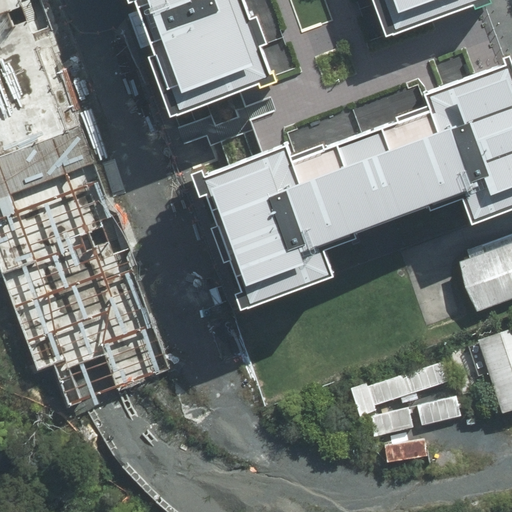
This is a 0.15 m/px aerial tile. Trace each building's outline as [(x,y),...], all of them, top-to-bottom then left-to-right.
[(0,0),(0,328),(35,421),(149,373),(15,0),(0,0)] [(246,0),(120,0),(161,117),(242,92),(274,82),(246,0)] [(486,0),(365,0),(381,42),(383,41),(479,6),(487,2),(486,0)] [(260,154),(190,179),(240,311),(335,278),(324,254),(460,199),(472,226),(511,211),(511,76),(508,65),(501,68),(431,93),(289,143),(260,154)] [(511,236),(461,256),(481,309),(511,296),(511,236)] [(511,325),(482,335),(506,407),(511,405),(511,325)] [(285,337),(266,342),(276,383),(295,378),(285,337)] [(448,355),(358,383),(366,408),(456,381),(448,355)] [(436,446),(393,443),(392,464),(435,467),(436,446)]
